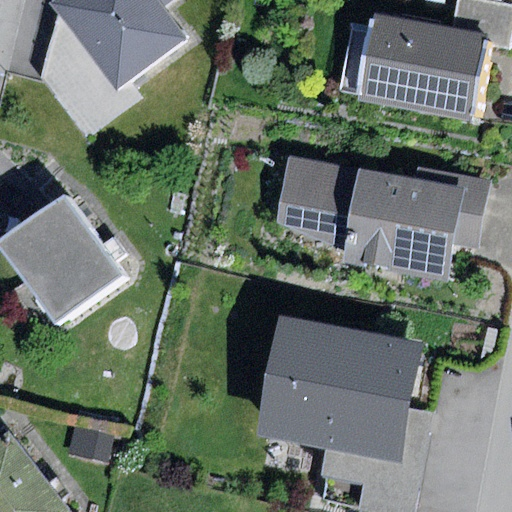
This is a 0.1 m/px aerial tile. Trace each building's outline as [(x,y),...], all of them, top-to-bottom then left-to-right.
[(159,0),(64,0),(54,8),(60,15),(116,90),(187,37),(159,0)] [(481,0),(458,0),(453,30),(493,37),(511,41),(511,5),(501,3),(481,0)] [(116,90),(60,15),(41,77),(74,121),(116,90)] [(453,30),(379,17),(364,102),(477,122),(493,37),(453,30)] [(412,179),(290,158),(278,223),(345,257),(344,263),(447,281),(454,243),(478,248),(490,180),(414,167),(412,179)] [(39,217),(0,244),(0,246),(57,326),(124,279),(66,198),(39,217)] [(425,344),(282,316),(258,437),(325,450),(402,465),(413,409),(425,344)] [(402,465),(325,450),(320,475),(363,484),(358,510),(366,511),(414,511),(435,413),(413,409),(402,465)] [(69,511),(4,425),(0,428),(0,511),(69,511)] [(73,427),(67,454),(108,463),(114,436),(73,427)]
